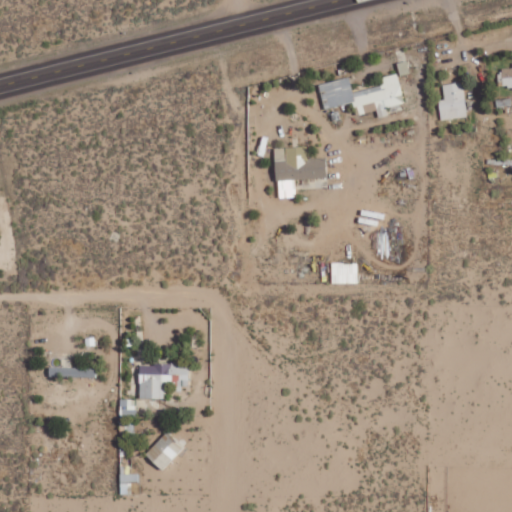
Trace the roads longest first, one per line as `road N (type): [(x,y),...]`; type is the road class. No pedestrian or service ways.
road 1 (primary): [(0,85),(338,0)]
road 2 (residential): [(0,294),(179,300),(215,317)]
road 3 (residential): [(215,317),(226,343),(227,511)]
